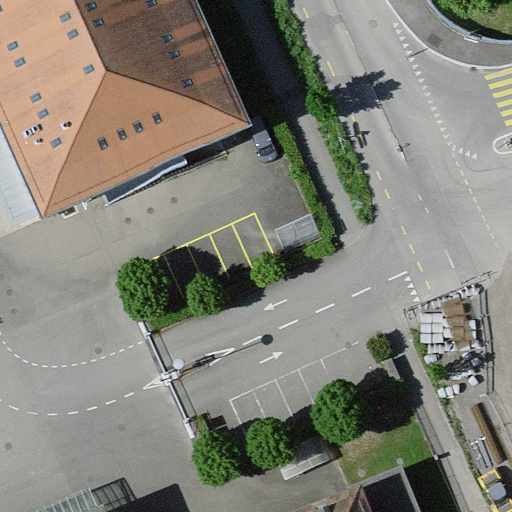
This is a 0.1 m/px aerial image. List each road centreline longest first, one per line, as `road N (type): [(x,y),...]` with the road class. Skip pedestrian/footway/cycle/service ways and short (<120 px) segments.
road 1 (tertiary): [(401,149),(334,0)]
road 2 (tertiary): [(511,394),(446,252)]
road 3 (tertiary): [(511,97),(401,149)]
